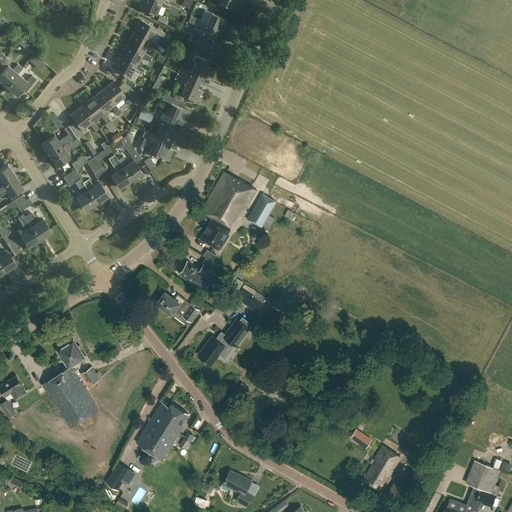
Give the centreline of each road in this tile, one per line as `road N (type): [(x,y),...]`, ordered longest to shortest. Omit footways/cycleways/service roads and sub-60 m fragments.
road 1 (unclassified): [(361,511),(223,429),(103,277)]
road 2 (tertiary): [(196,181),(276,0)]
road 3 (residential): [(100,20),(10,137)]
road 4 (tertiary): [(103,277),(164,229),(196,181)]
road 5 (residential): [(83,244),(170,186),(196,181)]
road 6 (residential): [(83,244),(10,137)]
road 7 (tertiary): [(0,342),(103,277)]
